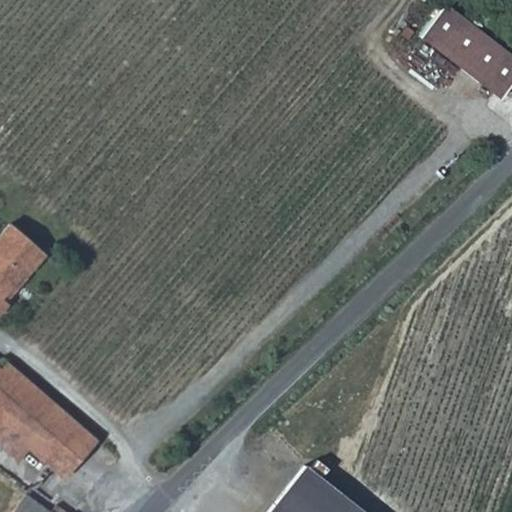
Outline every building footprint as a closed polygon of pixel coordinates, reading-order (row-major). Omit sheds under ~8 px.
[(511,83),(511,53),(446,3),(421,36),(502,96),(511,83)] [(0,308),(11,297),(9,294),(5,291),(27,268),(31,270),(51,249),(17,218),(0,235),(0,308)] [(0,412),(30,435),(49,449),(62,431),(71,422),(90,436),(99,424),(3,351),(0,354),(0,412)] [(0,439),(17,452),(30,435),(0,412),(0,439)] [(68,464),(90,436),(71,422),(62,431),(49,449),(68,464)] [(355,511),(304,469),(268,511),(355,511)] [(46,509),(23,493),(9,511),(63,511),(64,511),(51,502),(46,509)]
